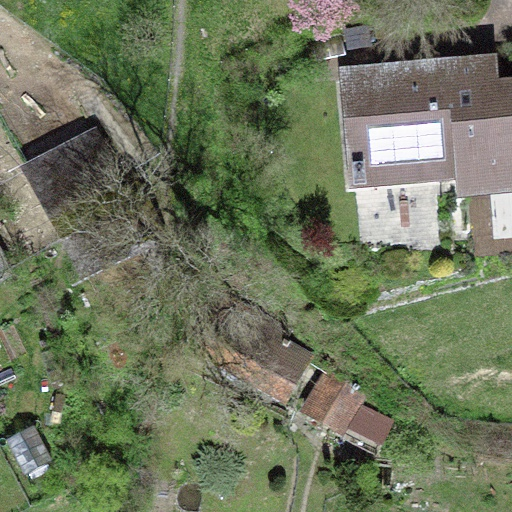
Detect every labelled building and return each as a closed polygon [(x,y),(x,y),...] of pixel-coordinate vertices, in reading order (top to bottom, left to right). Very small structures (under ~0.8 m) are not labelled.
[(356,180),(462,171),(464,198),(511,193),(511,91),(491,93),(488,68),(347,79),(356,180)] [(117,175),(100,144),(36,179),(51,209),(29,220),(51,262),(73,250),(85,274),(157,237),(124,172),(117,175)] [(0,255),(0,276),(9,272),(0,255)] [(308,351),(232,306),(207,349),(283,394),(308,351)] [(359,393),(330,377),(310,411),(339,428),(359,393)]
